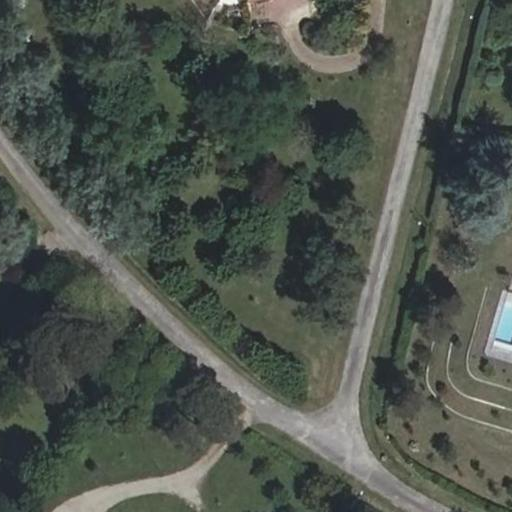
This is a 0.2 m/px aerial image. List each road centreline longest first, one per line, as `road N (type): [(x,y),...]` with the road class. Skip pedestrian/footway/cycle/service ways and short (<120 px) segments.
road 1 (residential): [(348,462),(167,323),(0,134)]
road 2 (residential): [(457,0),(348,462)]
